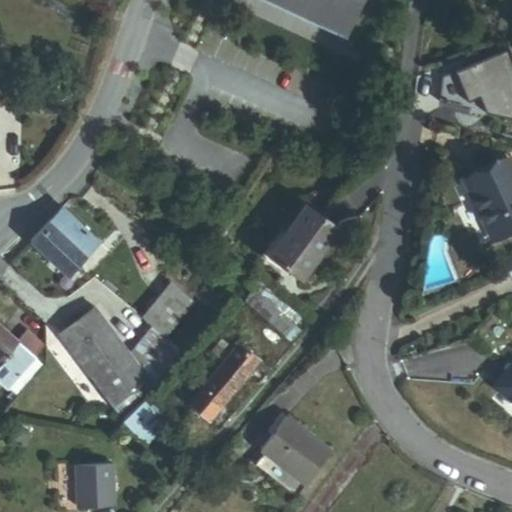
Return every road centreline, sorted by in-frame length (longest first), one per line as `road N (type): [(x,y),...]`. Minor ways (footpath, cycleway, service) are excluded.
road 1 (residential): [(511,483),(440,451),(398,409),(378,361),(421,0)]
road 2 (residential): [(0,228),(80,165),(153,0)]
